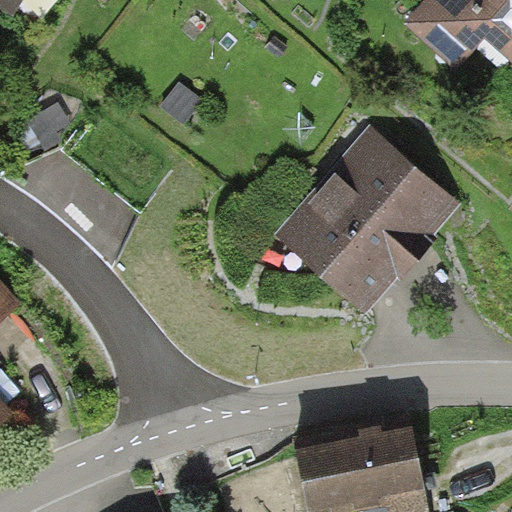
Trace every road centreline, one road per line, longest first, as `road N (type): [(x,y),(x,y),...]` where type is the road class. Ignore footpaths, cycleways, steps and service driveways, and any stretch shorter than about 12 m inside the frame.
road 1 (residential): [(511,387),(413,386),(249,414),(175,416)]
road 2 (residential): [(175,416),(155,366),(59,245),(0,207)]
road 3 (residential): [(175,416),(125,449),(0,501)]
